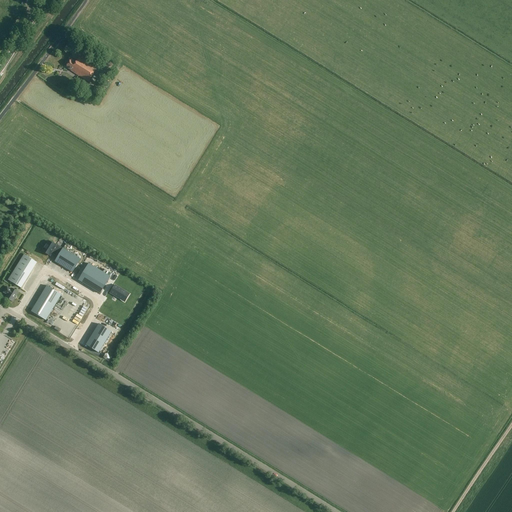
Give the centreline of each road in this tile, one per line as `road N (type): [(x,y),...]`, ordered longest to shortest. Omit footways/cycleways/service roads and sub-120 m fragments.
road 1 (tertiary): [(337,511),(72,348)]
road 2 (unclassified): [(17,314),(43,273),(95,299),(72,348)]
road 3 (unclassified): [(0,119),(87,0)]
